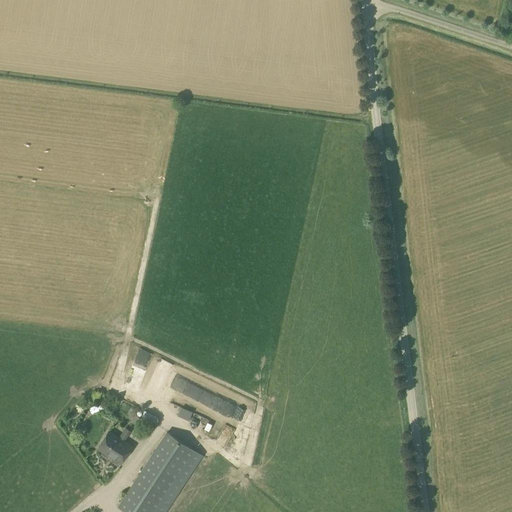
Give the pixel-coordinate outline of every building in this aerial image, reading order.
[(138,390),(142,378),(132,375),(128,387),(138,390)] [(92,414),(103,410),(101,403),(89,408),(92,414)] [(143,413),(157,423),(162,416),(148,407),(143,413)] [(188,421),(192,412),(181,407),(177,416),(188,421)] [(193,415),(190,424),(211,431),(214,422),(193,415)] [(121,463),(132,446),(109,432),(98,448),(121,463)] [(126,511),(164,511),(202,456),(167,433),(118,506),(126,511)]
